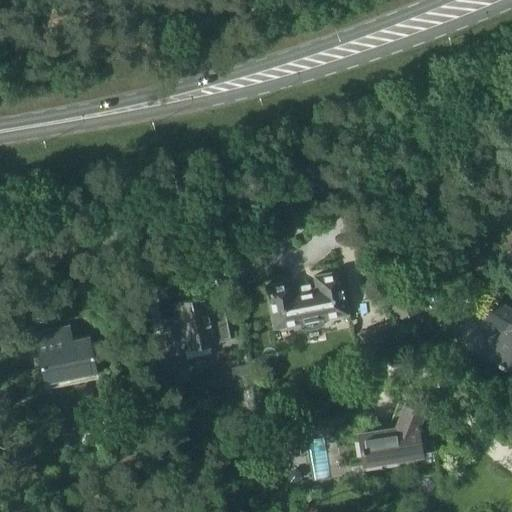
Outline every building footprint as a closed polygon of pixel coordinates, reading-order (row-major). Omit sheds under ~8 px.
[(294,292),(291,280),(265,285),(274,328),(300,323),(301,328),(312,327),(323,323),(322,319),(348,313),(340,270),(314,275),(316,287),(294,292)] [(406,276),(385,283),(396,317),(417,310),(406,276)] [(175,303),(183,342),(197,340),(198,346),(201,346),(231,340),(225,313),(214,316),(211,313),(207,297),(175,303)] [(481,316),(503,328),(487,355),(511,370),(511,308),(492,297),(481,316)] [(365,357),(397,346),(389,322),(357,333),(365,357)] [(72,338),(70,324),(33,332),(43,383),(97,372),(91,341),(90,334),(87,335),(72,338)] [(402,402),(394,425),(356,431),(361,465),(422,455),(421,453),(435,451),(431,430),(418,432),(417,426),(419,425),(419,424),(424,411),(402,402)] [(150,503),(159,509),(156,511),(181,511),(182,511),(166,500),(165,501),(156,495),(150,503)]
